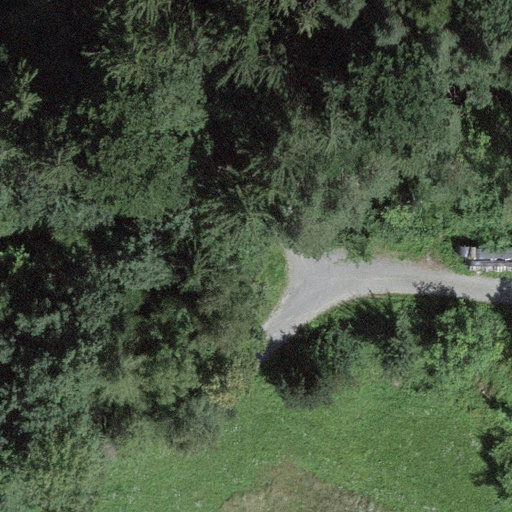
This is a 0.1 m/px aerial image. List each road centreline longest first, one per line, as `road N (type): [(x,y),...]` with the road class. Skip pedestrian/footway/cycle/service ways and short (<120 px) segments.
road 1 (track): [(112,0),(173,104),(279,220),(295,265),(261,344),(205,399),(111,439),(0,467)]
road 2 (track): [(295,265),(408,269),(511,287)]
